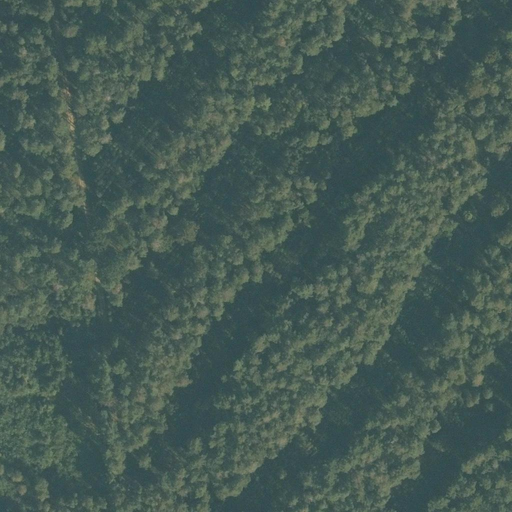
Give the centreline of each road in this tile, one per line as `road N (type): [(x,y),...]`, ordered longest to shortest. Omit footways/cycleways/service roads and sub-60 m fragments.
road 1 (track): [(51,0),(128,511)]
road 2 (track): [(455,0),(461,80),(490,182)]
